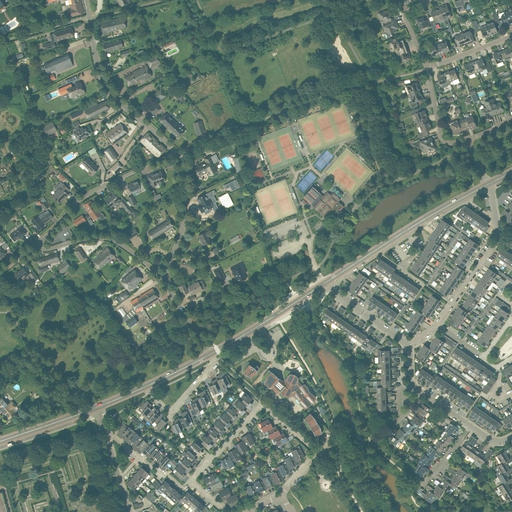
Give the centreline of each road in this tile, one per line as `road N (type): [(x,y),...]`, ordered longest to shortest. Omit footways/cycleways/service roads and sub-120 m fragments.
road 1 (tertiary): [(325,283),(488,184)]
road 2 (unclassified): [(174,152),(105,84),(85,0)]
road 3 (unclassified): [(38,243),(79,200),(174,152)]
road 4 (unclassified): [(165,276),(106,238),(47,249),(38,243)]
road 5 (tertiary): [(211,353),(325,283)]
road 6 (residential): [(165,276),(184,214),(174,152)]
